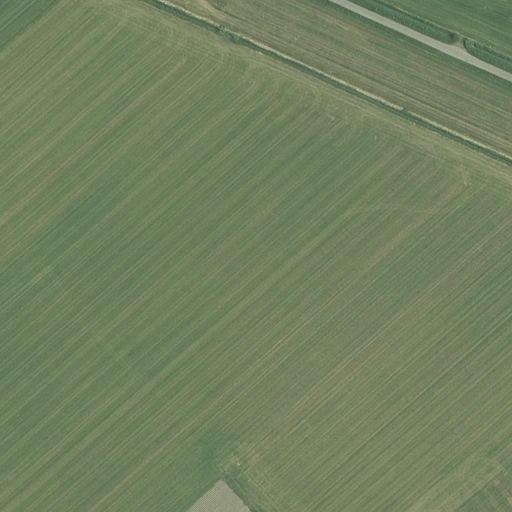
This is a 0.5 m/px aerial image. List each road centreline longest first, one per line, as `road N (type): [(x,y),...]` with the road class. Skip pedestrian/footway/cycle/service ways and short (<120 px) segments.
road 1 (unclassified): [(511,77),(339,0)]
road 2 (track): [(198,0),(221,20),(221,44),(334,96)]
